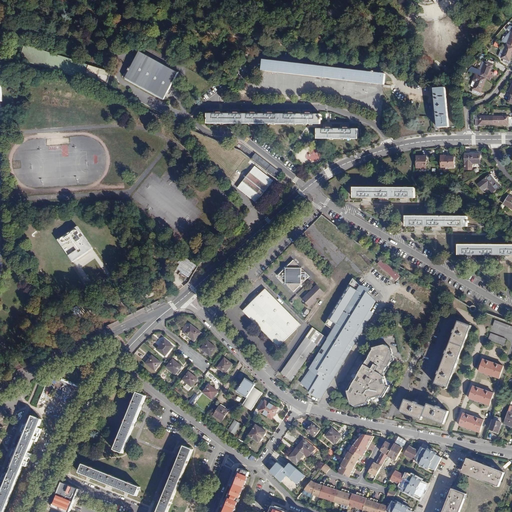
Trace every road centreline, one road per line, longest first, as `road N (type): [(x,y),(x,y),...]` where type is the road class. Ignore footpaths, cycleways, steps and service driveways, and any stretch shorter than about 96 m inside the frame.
road 1 (residential): [(298,404),(260,462),(246,462),(118,361)]
road 2 (residential): [(305,188),(511,307)]
road 3 (residential): [(298,404),(511,454)]
road 4 (residential): [(205,107),(329,108),(377,127),(390,147)]
road 5 (tertiary): [(305,188),(185,296)]
road 6 (residential): [(185,296),(298,404)]
road 7 (tertiary): [(118,361),(41,493)]
road 8 (residential): [(305,188),(244,138),(200,128),(194,116),(205,107)]
road 9 (tertiary): [(112,332),(0,388)]
